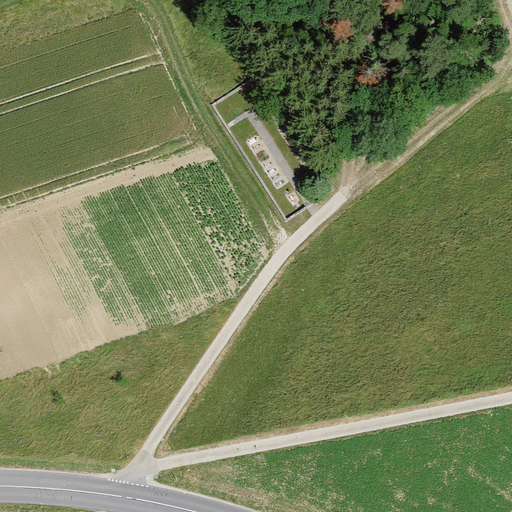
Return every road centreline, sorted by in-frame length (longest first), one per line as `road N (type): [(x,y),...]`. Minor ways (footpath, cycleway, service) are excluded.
road 1 (track): [(117,496),(281,254),(348,192),(358,0)]
road 2 (track): [(136,469),(511,398)]
road 3 (secondary): [(193,511),(0,484)]
